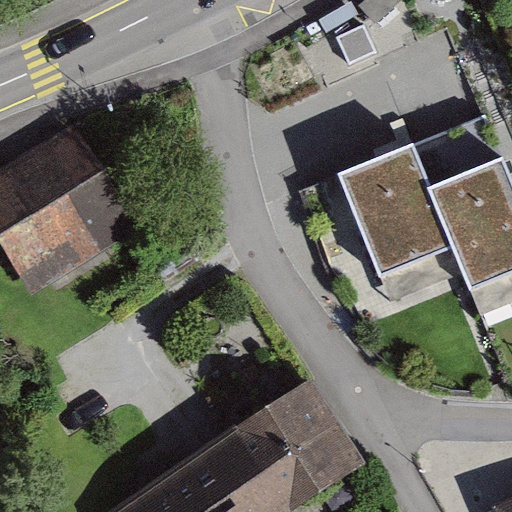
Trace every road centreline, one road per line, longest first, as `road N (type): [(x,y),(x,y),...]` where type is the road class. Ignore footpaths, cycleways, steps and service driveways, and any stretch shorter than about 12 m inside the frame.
road 1 (residential): [(376,412),(254,249),(230,161),(220,80),(227,0)]
road 2 (tertiary): [(0,86),(183,0)]
road 3 (residential): [(511,428),(376,412)]
